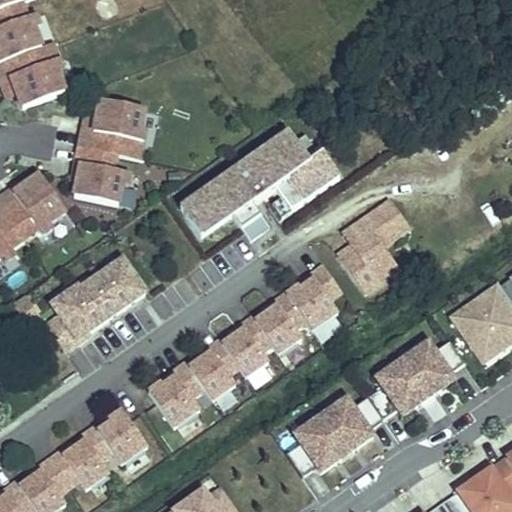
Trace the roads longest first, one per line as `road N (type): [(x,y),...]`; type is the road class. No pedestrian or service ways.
road 1 (residential): [(288,249),(0,455)]
road 2 (residential): [(350,511),(511,399)]
